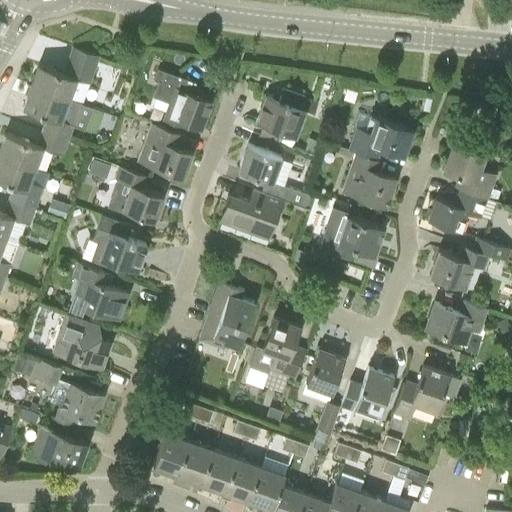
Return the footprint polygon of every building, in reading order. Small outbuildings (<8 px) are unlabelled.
[(38,63),(30,85),(68,99),(76,78),(88,83),(99,55),(81,48),(72,45),(71,47),(63,71),(39,62),(38,63)] [(158,81),(153,95),(170,101),(166,113),(164,120),(185,127),(188,121),(200,126),(209,99),(191,93),(195,81),(181,76),(157,68),(153,79),(158,81)] [(30,85),(22,106),(46,115),(41,129),(67,138),(80,103),(68,99),(30,85)] [(265,94),(256,120),(262,122),(280,128),(296,134),(306,109),(314,111),(317,100),(300,93),(283,87),(278,99),(265,94)] [(355,125),(347,147),(355,150),(377,158),(381,147),(403,155),(413,127),(376,115),(370,130),(355,125)] [(150,121),(136,158),(183,175),(192,150),(181,147),(186,134),(182,132),(150,121)] [(5,131),(0,144),(0,154),(35,167),(42,146),(62,153),(67,138),(41,129),(36,142),(5,131)] [(308,137),(304,149),(313,152),(317,140),(308,137)] [(247,142),(238,169),(266,179),(262,190),(303,205),(308,193),(272,180),(281,155),(247,142)] [(452,142),(443,169),(457,174),(454,185),(458,187),(487,197),(488,197),(497,172),(480,166),(484,153),(452,142)] [(338,144),(336,151),(345,154),(347,147),(338,144)] [(353,157),(341,189),(386,204),(395,177),(381,171),(385,160),(377,158),(355,150),(353,157)] [(0,154),(0,179),(12,184),(7,197),(7,198),(34,207),(42,186),(29,181),(35,167),(0,154)] [(119,164),(114,177),(129,183),(120,208),(154,219),(163,193),(146,187),(150,176),(119,164)] [(221,215),(220,219),(266,235),(269,226),(276,207),(283,210),(285,204),(308,212),(309,208),(303,206),(303,205),(262,190),(253,187),(248,199),(229,192),(226,201),(221,215)] [(435,196),(427,218),(460,230),(467,212),(480,216),(483,207),(486,199),(487,197),(458,187),(453,202),(435,196)] [(491,187),(488,197),(496,199),(499,190),(491,187)] [(69,203),(51,197),(46,210),(64,217),(69,203)] [(0,210),(0,235),(5,237),(13,216),(29,222),(34,207),(7,198),(2,211),(0,210)] [(333,205),(319,247),(325,249),(325,250),(351,259),(355,247),(374,254),(383,228),(346,215),(347,210),(333,205)] [(101,213),(91,239),(96,241),(92,253),(107,258),(136,268),(146,242),(120,232),(123,222),(101,213)] [(0,235),(0,275),(5,277),(10,262),(0,258),(0,251),(5,237),(0,235)] [(476,235),(471,246),(490,252),(507,259),(511,247),(476,235)] [(438,248),(429,274),(466,287),(473,264),(484,268),(490,252),(471,246),(460,242),(455,254),(438,248)] [(73,291),(70,299),(85,304),(118,317),(124,302),(121,301),(126,290),(109,283),(112,273),(113,273),(76,260),(71,275),(78,277),(73,291)] [(200,333),(198,337),(221,345),(222,341),(237,346),(254,300),(241,295),(244,288),(238,286),(236,290),(229,287),(223,302),(212,298),(209,306),(200,333)] [(434,301),(424,327),(458,339),(463,326),(480,331),(488,307),(462,298),(457,309),(434,301)] [(65,311),(52,347),(101,366),(110,340),(87,331),(91,320),(65,311)] [(256,344),(249,365),(268,371),(270,365),(296,374),(305,348),(293,343),(299,325),(273,315),(262,346),(256,344)] [(505,317),(497,322),(502,331),(510,326),(505,317)] [(305,382),(302,390),(326,399),(328,400),(331,392),(332,392),(344,356),(327,350),(328,348),(317,344),(303,381),(305,382)] [(17,349),(11,367),(55,383),(61,365),(17,349)] [(405,378),(393,411),(409,417),(414,403),(435,411),(442,393),(453,397),(460,377),(449,373),(448,372),(422,363),(416,382),(405,378)] [(349,377),(340,404),(351,408),(377,417),(383,401),(389,385),(393,374),(368,364),(361,381),(349,377)] [(58,377),(49,400),(60,404),(60,406),(57,405),(54,414),(71,421),(75,412),(94,419),(104,393),(69,380),(69,382),(58,377)] [(389,385),(383,401),(389,404),(396,387),(389,385)] [(326,399),(316,426),(330,431),(340,404),(328,400),(326,399)] [(35,410),(37,403),(31,401),(29,407),(29,408),(35,410)] [(189,401),(185,413),(197,417),(201,405),(189,401)] [(201,405),(197,417),(209,421),(213,410),(213,409),(201,405)] [(21,406),(17,417),(35,423),(38,412),(21,406)] [(237,419),(233,431),(244,434),(248,422),(237,418),(237,419)] [(0,458),(1,459),(13,426),(1,422),(0,426),(0,458)] [(248,422),(244,434),(256,438),(260,427),(248,422)] [(41,425),(31,453),(52,461),(54,456),(64,459),(78,464),(86,441),(41,425)] [(317,427),(313,439),(322,442),(326,430),(317,427)] [(165,430),(152,465),(177,474),(189,439),(165,430)] [(383,444),(398,450),(403,436),(388,431),(383,444)] [(285,435),(281,447),(292,452),(297,439),(285,435)] [(189,439),(177,474),(201,482),(213,448),(189,439)] [(297,439),(292,452),(304,456),(308,443),(297,439)] [(338,440),(333,452),(344,456),(349,444),(338,440)] [(349,444),(344,456),(357,461),(361,449),(349,444)] [(213,448),(201,482),(225,491),(237,456),(213,448)] [(237,456),(225,491),(248,499),(261,465),(237,456)] [(385,458),(381,469),(393,474),(397,462),(385,458)] [(384,498),(378,511),(406,511),(408,507),(407,507),(410,499),(397,494),(403,477),(404,478),(404,477),(408,466),(397,462),(393,474),(384,498)] [(261,465),(248,499),(272,508),(282,481),(284,473),(261,465)] [(414,468),(410,479),(423,484),(427,473),(414,468)] [(272,508),(270,511),(297,511),(306,490),(282,481),(272,508)] [(329,499),(324,511),(351,511),(360,490),(336,481),(329,498),(329,499)] [(306,490),(297,511),(324,511),(329,499),(329,498),(306,490)] [(360,490),(351,511),(378,511),(384,498),(360,490)]
